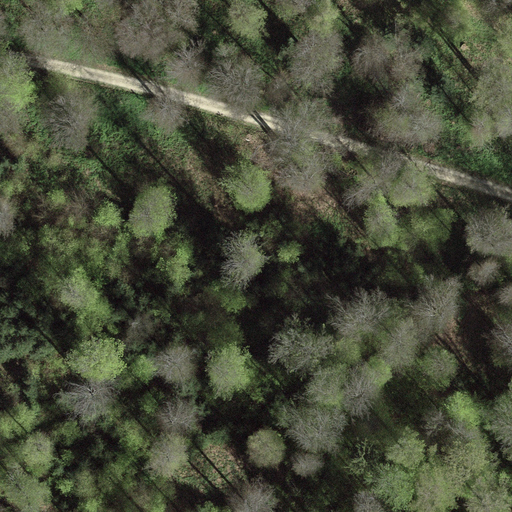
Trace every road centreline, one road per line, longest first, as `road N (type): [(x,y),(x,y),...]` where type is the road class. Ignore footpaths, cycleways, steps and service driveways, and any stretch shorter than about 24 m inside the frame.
road 1 (track): [(511,275),(305,317),(0,452)]
road 2 (track): [(511,195),(0,54)]
